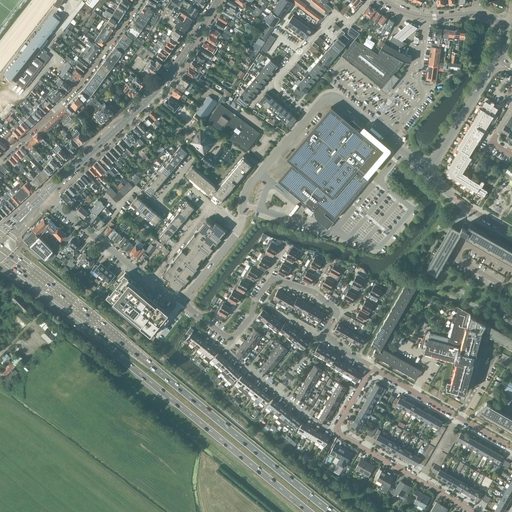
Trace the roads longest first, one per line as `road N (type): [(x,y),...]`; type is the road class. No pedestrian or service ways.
road 1 (trunk): [(330,511),(17,258)]
road 2 (trunk): [(0,266),(308,511)]
road 3 (secondary): [(44,195),(155,91),(218,0)]
road 4 (residential): [(0,160),(89,73),(139,0)]
road 5 (residential): [(239,229),(248,187),(310,114)]
road 6 (residential): [(425,166),(501,58)]
